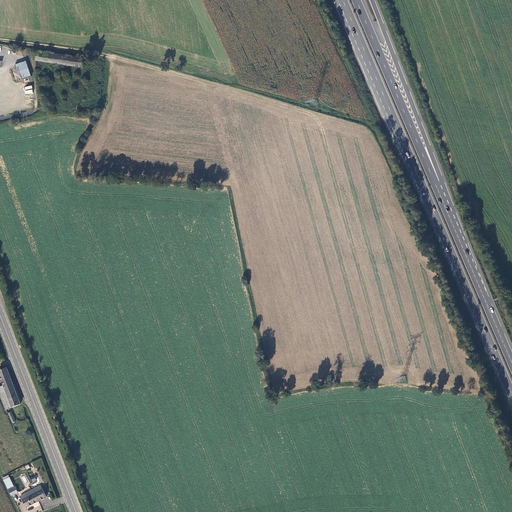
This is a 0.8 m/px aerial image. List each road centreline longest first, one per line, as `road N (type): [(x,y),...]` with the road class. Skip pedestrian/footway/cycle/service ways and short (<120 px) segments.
road 1 (trunk): [(342,0),(511,394)]
road 2 (secondary): [(0,313),(76,511)]
road 3 (trunk): [(435,184),(357,0)]
road 4 (trunk): [(435,184),(428,145),(372,0)]
road 5 (trunk): [(511,362),(435,184)]
